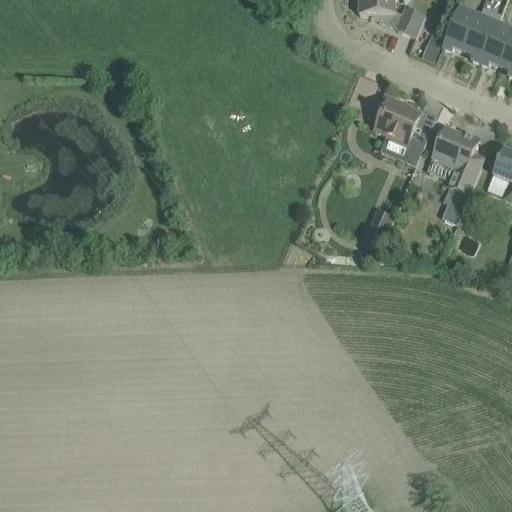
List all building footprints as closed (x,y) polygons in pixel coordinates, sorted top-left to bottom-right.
[(397,15),(396,0),(359,0),(360,19),(379,20),(379,26),(397,34),(397,35),(416,42),(423,24),(425,21),(406,12),(403,19),(397,15)] [(464,57),(478,23),(459,15),(443,53),(452,57),(454,52),(464,57)] [(481,68),(496,30),(478,23),(464,57),(474,61),(472,65),(481,68)] [(501,72),(511,44),(511,36),(496,30),(481,68),(489,72),(491,67),(501,72)] [(431,38),(422,62),(435,67),(445,44),(431,38)] [(511,81),(511,44),(501,72),(510,76),(509,80),(511,81)] [(400,111),(402,107),(386,100),(379,117),(382,119),(375,135),(408,149),(406,156),(420,162),(428,143),(414,137),(421,119),(400,111)] [(464,137),(463,140),(446,133),(438,152),(433,163),(457,173),(451,187),(449,192),(444,207),(447,208),(442,222),(452,226),(458,229),(470,200),(474,189),(482,170),(471,166),(480,144),(464,137)] [(511,206),(511,157),(504,154),(493,180),(511,187),(504,203),(511,206)] [(381,256),(395,223),(376,216),(363,249),(381,256)]
